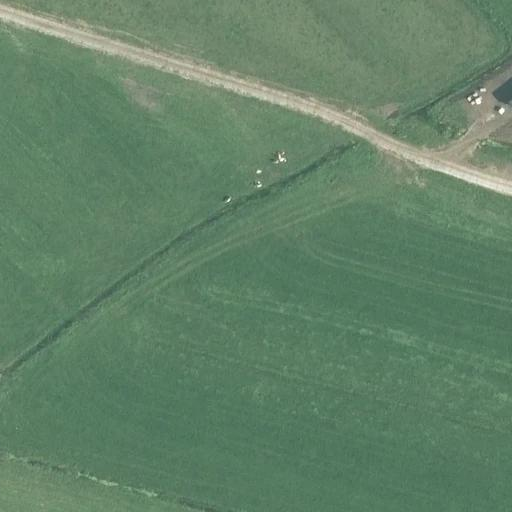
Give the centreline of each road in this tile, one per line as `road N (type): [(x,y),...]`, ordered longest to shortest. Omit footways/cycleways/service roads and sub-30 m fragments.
road 1 (track): [(443,169),(330,105),(0,2)]
road 2 (track): [(511,114),(483,122),(443,169),(511,185)]
